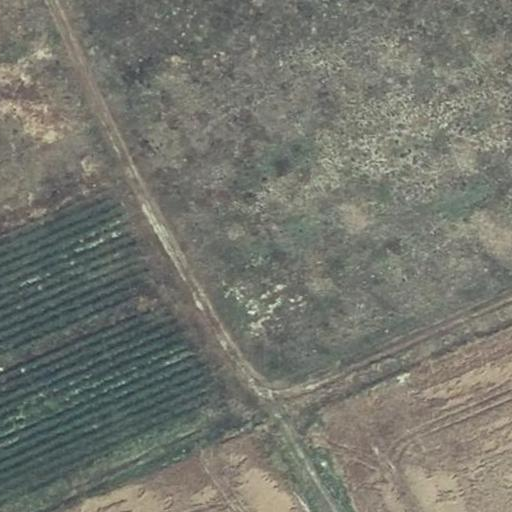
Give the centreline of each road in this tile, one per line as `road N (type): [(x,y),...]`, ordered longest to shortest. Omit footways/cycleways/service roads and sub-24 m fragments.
road 1 (track): [(335,511),(265,400),(221,349),(129,178),(49,0)]
road 2 (track): [(14,511),(511,301)]
